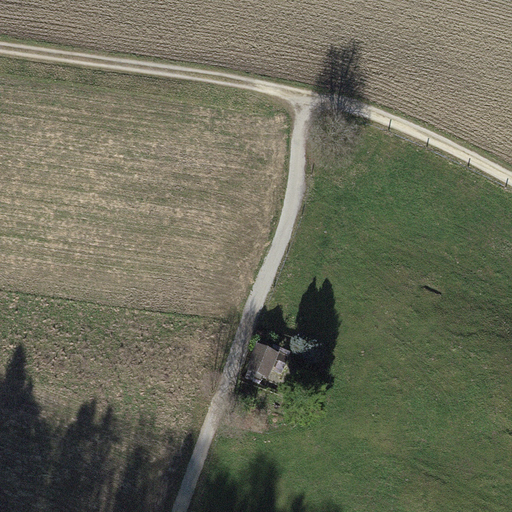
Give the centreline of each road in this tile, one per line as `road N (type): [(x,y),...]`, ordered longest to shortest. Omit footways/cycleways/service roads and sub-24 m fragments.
road 1 (track): [(511,179),(371,112),(299,93),(0,45)]
road 2 (track): [(299,93),(299,177),(285,228),(180,511)]
